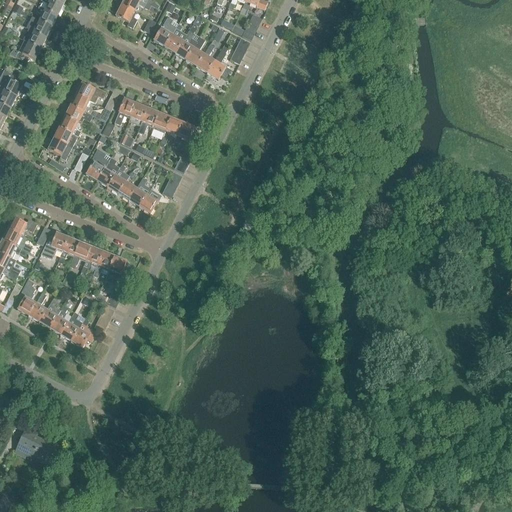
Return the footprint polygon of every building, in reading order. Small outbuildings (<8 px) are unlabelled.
[(58,18),(64,7),(51,1),(49,0),(41,0),(40,2),(48,6),(45,12),(58,18)] [(136,0),(125,0),(122,7),(135,13),(138,7),(149,13),(149,12),(151,8),(147,5),(141,2),(136,0)] [(136,0),(141,2),(151,8),(156,10),(157,11),(159,8),(154,4),(146,0),(136,0)] [(242,13),(241,15),(246,17),(250,7),(265,13),(268,5),(260,2),(260,0),(247,0),(245,4),(242,13)] [(172,15),(176,7),(172,6),(170,4),(166,12),(172,15)] [(138,22),(132,19),(135,13),(122,7),(116,18),(129,24),(127,28),(133,31),(138,22)] [(53,29),(58,18),(45,12),(39,9),(36,14),(42,17),(40,23),(53,29)] [(254,17),(251,22),(260,27),(263,22),(254,17)] [(53,29),(40,23),(30,18),(25,29),(29,31),(47,40),(53,29)] [(153,43),(164,49),(172,36),(176,31),(171,27),(173,23),(167,20),(161,30),(153,43)] [(144,33),(150,36),(156,24),(150,22),(144,33)] [(232,32),(234,27),(223,22),(220,27),(232,32)] [(251,22),(249,25),(249,27),(257,32),(260,27),(251,22)] [(172,36),(164,49),(175,56),(183,43),(186,37),(180,34),(183,29),(178,27),(176,31),(172,36)] [(246,32),(246,33),(255,37),(257,32),(249,27),(246,32)] [(241,30),(238,35),(243,38),(246,33),(246,32),(241,30)] [(23,42),(24,43),(41,52),(47,40),(29,31),(23,42)] [(219,31),(216,36),(222,39),(225,34),(219,31)] [(197,44),(192,41),(195,37),(193,35),(189,33),(186,37),(183,43),(175,56),(186,62),(194,49),(193,49),(197,44)] [(246,33),(243,38),(252,43),(255,37),(246,33)] [(186,62),(197,69),(204,56),(200,53),(205,43),(200,40),(194,49),(186,62)] [(242,40),(239,46),(248,50),(251,45),(242,40)] [(36,63),(41,52),(24,43),(18,54),(14,51),(9,57),(26,65),(27,64),(31,61),(36,63)] [(197,69),(207,75),(215,62),(209,58),(215,48),(211,46),(204,56),(197,69)] [(239,46),(237,49),(236,51),(245,55),(248,50),(239,46)] [(234,56),(242,61),(245,55),(236,51),(234,56)] [(207,75),(219,82),(226,69),(221,66),(227,56),(221,53),(215,62),(207,75)] [(242,61),(234,56),(231,62),(239,66),(242,61)] [(0,83),(0,90),(17,99),(22,88),(15,85),(18,79),(4,72),(0,81),(0,82),(1,83),(0,83)] [(76,96),(90,103),(96,106),(99,99),(104,102),(107,95),(96,90),(95,91),(82,85),(76,96)] [(0,104),(11,110),(17,99),(0,90),(0,104)] [(90,103),(76,96),(71,107),(85,115),(90,117),(92,112),(93,111),(88,109),(90,103)] [(105,110),(111,113),(117,102),(111,98),(105,110)] [(131,120),(136,105),(124,101),(119,115),(114,126),(119,128),(123,117),(131,120)] [(11,110),(0,104),(0,118),(5,122),(11,110)] [(129,124),(140,129),(148,110),(136,105),(131,120),(129,124)] [(71,107),(65,118),(79,126),(80,126),(83,120),(89,123),(92,118),(90,117),(85,115),(71,107)] [(159,115),(148,110),(140,129),(138,135),(144,137),(148,127),(154,129),(159,115)] [(92,112),(90,117),(92,118),(99,122),(104,125),(105,125),(107,120),(101,117),(92,112)] [(151,135),(163,139),(165,133),(171,119),(159,115),(151,135)] [(65,118),(59,130),(79,140),(81,135),(76,132),(79,126),(65,118)] [(171,119),(165,133),(177,138),(182,124),(171,119)] [(177,138),(173,149),(177,151),(179,145),(180,146),(182,140),(189,143),(194,129),(182,124),(177,138)] [(115,128),(108,125),(103,137),(109,140),(115,128)] [(79,140),(59,130),(54,141),(68,148),(73,151),(79,140)] [(123,135),(119,144),(124,146),(128,137),(123,135)] [(65,163),(72,150),(68,148),(54,141),(48,152),(61,159),(60,161),(65,163)] [(135,152),(142,155),(144,149),(138,146),(135,152)] [(126,158),(129,152),(119,147),(116,153),(126,158)] [(82,154),(88,158),(91,151),(85,148),(82,154)] [(144,149),(142,155),(153,161),(155,155),(144,149)] [(186,151),(183,157),(192,161),(194,156),(186,151)] [(86,177),(97,184),(105,171),(111,160),(97,152),(91,164),(93,165),(86,177)] [(80,174),(88,158),(82,154),(74,171),(80,174)] [(132,160),(137,163),(141,157),(135,154),(132,160)] [(183,157),(182,159),(180,162),(189,166),(192,161),(183,157)] [(97,184),(107,190),(115,177),(110,174),(117,163),(111,160),(105,171),(97,184)] [(177,167),(186,172),(189,166),(180,162),(177,167)] [(107,190),(118,197),(129,179),(123,175),(126,170),(121,167),(115,177),(107,190)] [(175,172),(183,177),(186,172),(177,167),(175,172)] [(171,180),(179,185),(182,179),(173,175),(171,180)] [(177,190),(177,189),(179,185),(171,180),(168,185),(177,190)] [(126,184),(118,197),(129,203),(137,190),(126,184)] [(174,195),(177,190),(168,185),(165,190),(174,195)] [(139,210),(150,217),(158,204),(153,200),(159,190),(154,187),(147,197),(139,210)] [(129,203),(139,210),(147,197),(137,190),(129,203)] [(162,196),(171,201),(174,195),(165,190),(162,196)] [(14,219),(8,231),(22,238),(25,231),(33,235),(37,227),(29,222),(27,226),(14,219)] [(37,245),(43,248),(50,232),(44,229),(37,245)] [(8,231),(2,242),(16,249),(22,238),(8,231)] [(63,253),(68,239),(56,234),(55,239),(51,237),(50,237),(40,257),(51,261),(53,256),(54,256),(56,250),(63,253)] [(80,244),(68,239),(63,253),(58,264),(63,266),(67,255),(74,258),(80,244)] [(16,249),(2,242),(0,246),(0,254),(13,261),(15,256),(19,257),(20,256),(24,258),(27,254),(22,252),(16,249)] [(92,248),(80,244),(74,258),(70,268),(74,270),(76,266),(77,266),(79,260),(86,262),(92,248)] [(103,253),(92,248),(86,262),(82,273),(86,275),(88,269),(89,270),(92,264),(98,267),(103,253)] [(115,258),(103,253),(98,267),(94,277),(93,278),(99,280),(101,274),(107,277),(115,258)] [(13,261),(0,254),(0,268),(19,278),(21,273),(13,269),(16,263),(13,261)] [(127,262),(115,258),(107,277),(105,281),(105,282),(106,283),(111,285),(113,281),(124,285),(126,278),(121,276),(127,262)] [(43,266),(38,264),(35,270),(40,273),(43,266)] [(0,282),(2,283),(5,277),(16,283),(19,278),(0,268),(0,282)] [(17,311),(28,318),(36,305),(32,302),(35,297),(34,296),(36,291),(32,289),(34,286),(28,282),(20,296),(25,299),(17,311)] [(117,284),(115,290),(124,294),(126,289),(117,284)] [(8,301),(14,304),(20,293),(19,292),(14,290),(8,301)] [(121,300),(124,294),(115,290),(112,295),(121,300)] [(28,318),(39,324),(47,311),(40,308),(46,297),(42,295),(36,305),(28,318)] [(118,305),(121,300),(112,295),(109,301),(118,305)] [(94,303),(87,299),(83,306),(91,309),(94,303)] [(39,324),(50,331),(57,318),(61,312),(55,308),(57,304),(53,301),(47,311),(39,324)] [(107,306),(116,310),(118,305),(109,301),(107,306)] [(50,331),(60,337),(72,318),(65,315),(68,310),(64,308),(61,312),(57,318),(50,331)] [(103,313),(111,318),(114,313),(105,308),(103,313)] [(100,319),(109,323),(111,318),(103,313),(100,319)] [(60,337),(71,344),(79,331),(82,325),(76,321),(79,316),(75,314),(72,318),(60,337)] [(100,319),(97,324),(106,328),(109,323),(100,319)] [(71,344),(82,350),(88,341),(91,344),(96,335),(86,328),(90,322),(85,320),(82,325),(79,331),(71,344)] [(95,329),(103,333),(106,328),(97,324),(95,329)] [(15,456),(26,461),(27,458),(49,469),(57,453),(47,448),(48,446),(36,439),(32,446),(23,441),(15,456)] [(0,511),(10,511),(15,504),(3,498),(0,504),(0,511)]
